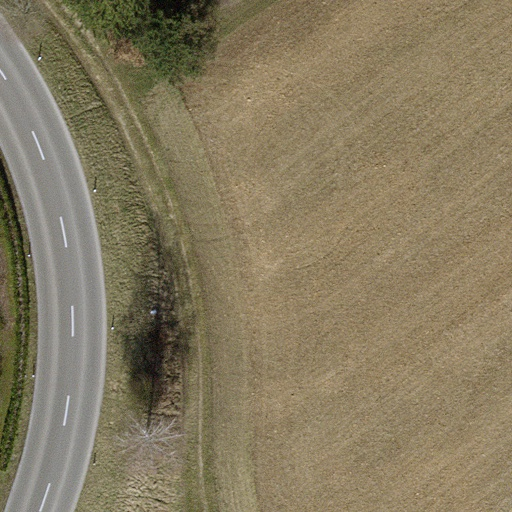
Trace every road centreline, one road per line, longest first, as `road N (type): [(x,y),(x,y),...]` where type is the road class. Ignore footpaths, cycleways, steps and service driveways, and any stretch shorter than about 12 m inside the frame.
road 1 (track): [(52,0),(129,114),(182,255),(200,362),(203,511)]
road 2 (secondary): [(39,511),(65,429),(77,294),(67,226),(36,130),(0,67)]
